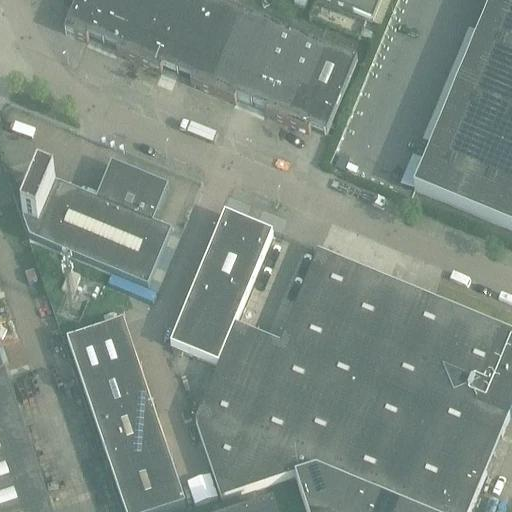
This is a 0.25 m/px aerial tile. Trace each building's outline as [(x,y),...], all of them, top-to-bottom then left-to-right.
[(75,0),(77,5),(64,36),(87,45),(89,41),(104,47),(123,0),(75,0)] [(123,0),(104,47),(119,53),(117,58),(139,67),(166,0),(123,0)] [(206,0),(166,0),(139,67),(161,76),(163,71),(178,77),(209,1),(206,0)] [(318,0),(317,3),(373,26),(383,0),(318,0)] [(511,0),(494,0),(414,193),(511,233),(511,0)] [(246,17),(209,1),(178,77),(193,83),(191,88),(213,97),(246,17)] [(237,102),(252,108),(283,32),(246,17),(213,97),(235,106),(237,102)] [(283,32),(252,108),(267,114),(265,118),(287,128),(320,47),(283,32)] [(320,47),(287,128),(309,137),(311,132),(327,138),(358,63),(320,47)] [(23,223),(30,244),(149,293),(172,236),(154,228),(169,191),(112,167),(97,205),(40,181),(23,223)] [(170,350),(219,370),(273,238),(225,218),(170,350)] [(471,511),(511,415),(511,336),(318,256),(257,403),(213,384),(196,426),(222,504),(317,472),(414,511),(471,511)] [(62,294),(73,299),(80,280),(71,275),(62,294)] [(67,344),(83,391),(140,371),(129,338),(124,325),(67,344)] [(0,511),(258,511),(255,503),(229,511),(47,511),(0,369),(0,511)] [(83,391),(98,437),(155,417),(140,371),(83,391)] [(155,417),(98,437),(113,483),(171,463),(155,417)] [(171,463),(113,483),(123,511),(178,511),(186,509),(171,463)] [(410,511),(316,473),(296,479),(306,511),(410,511)]
